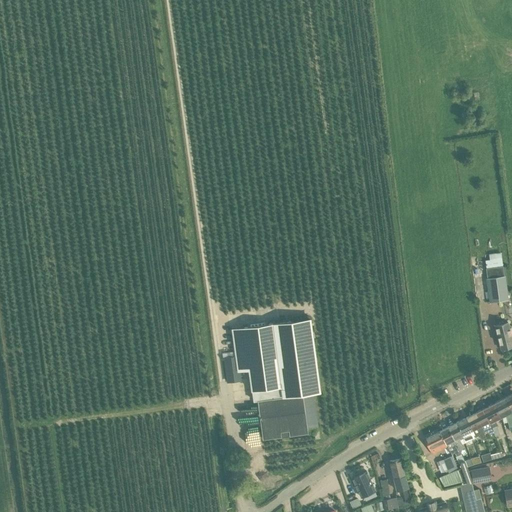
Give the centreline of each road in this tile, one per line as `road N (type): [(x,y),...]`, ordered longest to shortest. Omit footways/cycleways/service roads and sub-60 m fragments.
road 1 (track): [(223,399),(167,0)]
road 2 (tertiary): [(263,511),(348,455),(511,373)]
road 3 (track): [(223,399),(26,424)]
